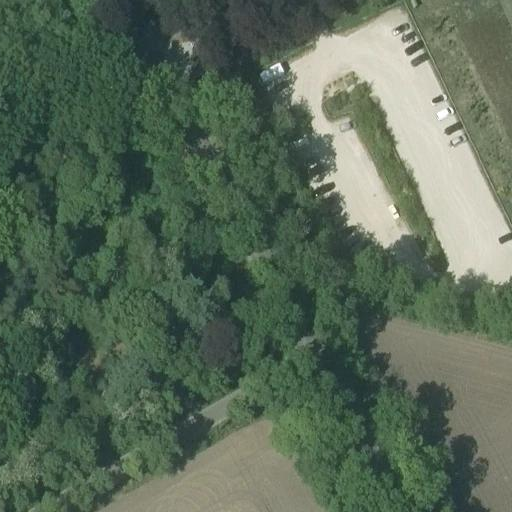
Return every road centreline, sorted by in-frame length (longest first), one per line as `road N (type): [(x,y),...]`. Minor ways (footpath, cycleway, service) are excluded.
road 1 (unclassified): [(312,359),(159,71)]
road 2 (unclassified): [(312,359),(49,511)]
road 3 (unclassified): [(312,359),(395,511)]
road 4 (unclassified): [(159,71),(291,0)]
